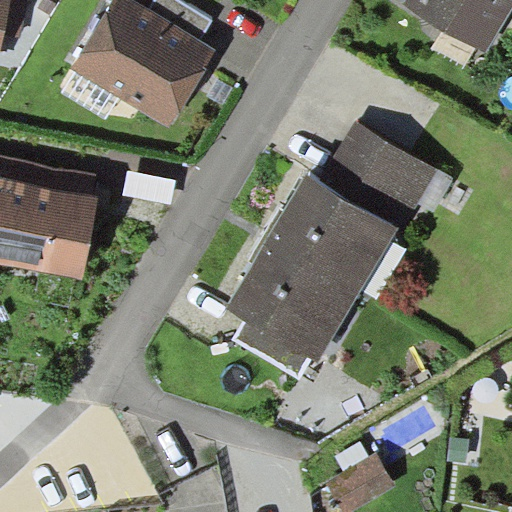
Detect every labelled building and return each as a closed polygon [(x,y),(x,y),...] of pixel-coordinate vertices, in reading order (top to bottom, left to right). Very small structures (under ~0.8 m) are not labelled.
[(0,0),(0,76),(4,77),(19,0),(0,0)] [(216,59),(115,0),(113,0),(68,78),(169,138),(216,59)] [(511,0),(404,0),(403,2),(486,51),(511,8),(511,0)] [(355,121),(318,182),(398,230),(435,170),(355,121)] [(106,177),(0,155),(0,261),(84,280),(106,177)] [(318,182),(305,175),(226,308),(245,320),(311,357),(318,362),(398,230),(318,182)] [(299,377),(311,357),(245,320),(233,340),(299,377)]
